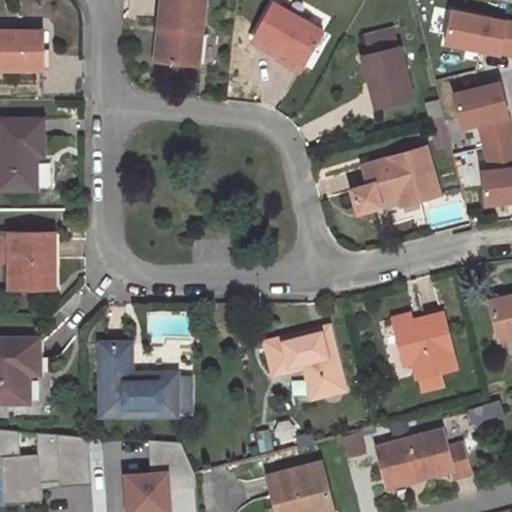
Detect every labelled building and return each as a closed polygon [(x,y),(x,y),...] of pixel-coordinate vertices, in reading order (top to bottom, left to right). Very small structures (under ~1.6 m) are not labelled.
[(196,67),(202,0),(161,0),(155,63),(196,67)] [(321,33),(272,6),(254,39),(302,66),(321,33)] [(511,19),(454,7),(446,41),(480,48),(511,54),(511,19)] [(0,76),(42,76),(41,35),(0,36),(0,76)] [(413,107),(399,53),(397,54),(393,39),(365,47),(368,62),(362,64),(376,118),(413,107)] [(462,128),(478,124),(507,117),(498,84),(458,94),(454,95),(462,128)] [(441,117),(437,104),(426,106),(430,120),(441,117)] [(428,121),(435,150),(450,146),(443,117),(441,117),(430,120),(428,121)] [(511,136),(507,117),(478,124),(484,147),(511,139),(511,136)] [(43,161),(43,124),(1,124),(0,193),(35,193),(36,161),(43,161)] [(511,139),(484,147),(490,171),(511,167),(511,139)] [(436,197),(425,153),(363,169),(368,188),(352,192),(358,214),(379,209),(378,205),(397,200),(399,207),(436,197)] [(511,167),(490,171),(482,172),(486,204),(511,200),(511,167)] [(54,286),(54,232),(10,233),(11,287),(54,286)] [(511,342),(511,302),(501,305),(508,343),(511,342)] [(453,369),(439,315),(393,329),(404,372),(416,369),(419,378),(453,369)] [(389,320),(380,322),(386,364),(395,363),(389,320)] [(344,394),(327,328),(265,344),(272,378),(302,370),(311,403),(344,394)] [(39,371),(39,338),(0,338),(0,401),(29,401),(29,371),(39,371)] [(129,417),(175,417),(175,414),(177,414),(177,410),(177,376),(177,374),(133,373),(133,342),(102,342),(102,392),(103,392),(129,393),(129,414),(129,417)] [(192,410),(192,377),(177,376),(177,410),(192,410)] [(129,414),(129,393),(103,392),(103,414),(129,414)] [(2,456),(21,455),(19,431),(0,429),(0,467),(3,468),(2,456)] [(447,447),(442,429),(378,446),(389,486),(451,470),(453,477),(469,472),(461,443),(447,447)] [(37,433),(38,454),(41,488),(93,484),(90,437),(37,433)] [(362,450),(358,433),(345,437),(349,453),(362,450)] [(149,441),(151,472),(169,471),(172,511),(196,511),(194,473),(180,444),(149,441)] [(21,455),(2,456),(3,468),(5,504),(41,501),(41,488),(38,454),(21,455)] [(269,475),(278,511),(334,511),(322,461),(269,475)] [(151,472),(126,474),(128,511),(172,511),(169,471),(151,472)]
